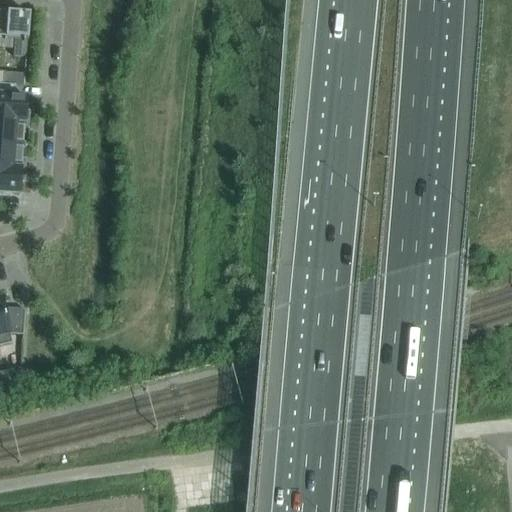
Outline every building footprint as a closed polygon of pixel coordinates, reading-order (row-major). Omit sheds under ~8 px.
[(0,38),(28,40),(29,16),(28,16),(0,13),(0,38)] [(0,95),(14,97),(15,86),(3,85),(0,84),(0,95)] [(25,122),(26,98),(14,97),(0,95),(0,120),(25,123),(25,122)] [(25,123),(0,120),(0,144),(23,147),(25,123)] [(21,170),(23,147),(0,144),(0,168),(21,170)] [(0,193),(19,195),(21,171),(21,170),(0,168),(0,193)] [(22,336),(24,311),(7,309),(4,310),(1,300),(0,300),(0,346),(12,344),(9,335),(22,336)]
